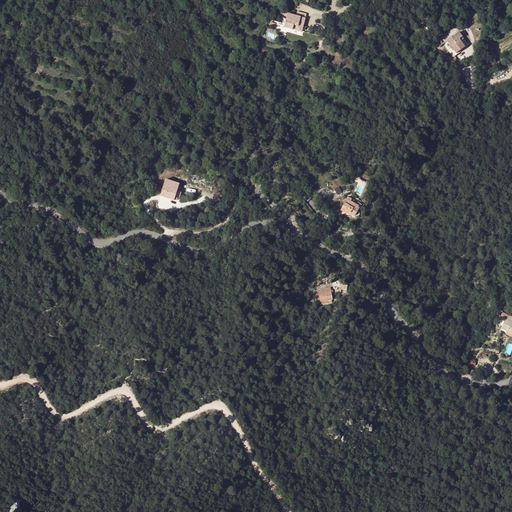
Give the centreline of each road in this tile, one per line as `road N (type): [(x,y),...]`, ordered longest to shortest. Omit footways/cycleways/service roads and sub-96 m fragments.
road 1 (residential): [(0,197),(102,243),(145,233),(200,252),(255,223),(279,225),(360,269),(444,373),(493,383),(511,376)]
road 2 (track): [(287,511),(225,409),(157,428),(125,392),(60,417),(32,382),(0,385)]
